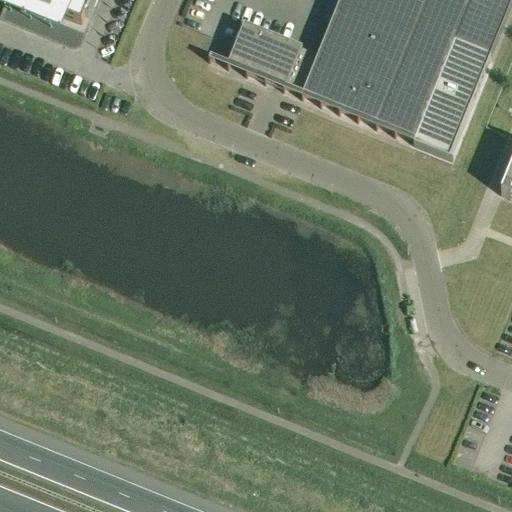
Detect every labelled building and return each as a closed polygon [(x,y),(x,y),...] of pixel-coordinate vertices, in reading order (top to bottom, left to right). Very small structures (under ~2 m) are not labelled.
[(10,0),(55,18),(56,16),(80,26),(90,0),(10,0)] [(244,29),(229,68),(414,143),(413,147),(414,148),(450,163),(451,161),(511,7),(511,0),(342,0),(318,59),(302,53),(302,52),(244,29)] [(307,0),(305,8),(318,13),(323,0),(307,0)] [(214,67),(210,78),(226,83),(230,71),(214,67)] [(511,187),(507,199),(502,197),(501,198),(511,202),(511,187)]
